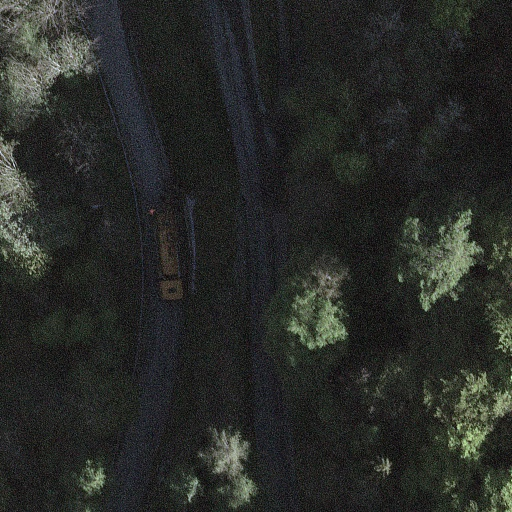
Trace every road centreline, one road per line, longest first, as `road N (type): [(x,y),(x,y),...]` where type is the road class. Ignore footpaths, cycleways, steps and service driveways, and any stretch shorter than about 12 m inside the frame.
road 1 (unclassified): [(121,511),(159,357),(164,268),(158,203),(100,0)]
road 2 (unclassified): [(219,0),(251,141),(278,511)]
